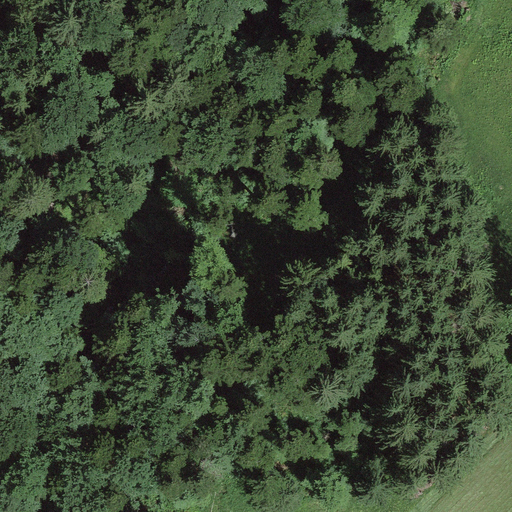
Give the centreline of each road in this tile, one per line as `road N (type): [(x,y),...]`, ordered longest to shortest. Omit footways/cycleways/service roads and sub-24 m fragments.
road 1 (track): [(0,182),(19,185),(35,210),(0,282)]
road 2 (track): [(511,423),(418,511)]
